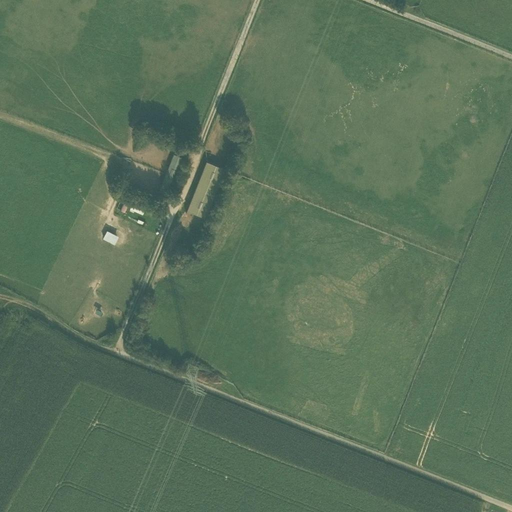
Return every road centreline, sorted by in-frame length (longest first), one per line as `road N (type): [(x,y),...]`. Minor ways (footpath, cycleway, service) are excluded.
road 1 (track): [(118,352),(511,509)]
road 2 (track): [(118,352),(257,0)]
road 3 (track): [(368,0),(511,56)]
road 4 (track): [(0,292),(71,335),(118,352)]
